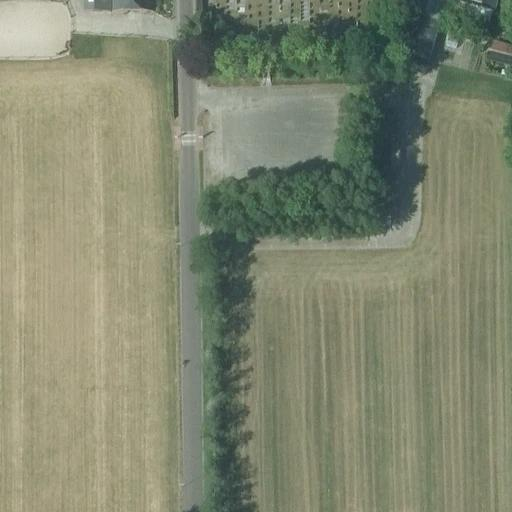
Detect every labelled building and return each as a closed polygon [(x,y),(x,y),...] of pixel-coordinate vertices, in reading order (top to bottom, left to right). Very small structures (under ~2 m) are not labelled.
[(81,0),(81,12),(109,12),(149,12),(149,0),(81,0)] [(439,24),(445,0),(410,0),(408,8),(406,17),(409,18),(399,56),(428,64),(439,24)] [(402,0),(402,6),(408,8),(410,0),(402,0)] [(454,0),(453,4),(492,15),(496,0),(454,0)] [(511,47),(492,42),(487,62),(511,69),(511,47)]
